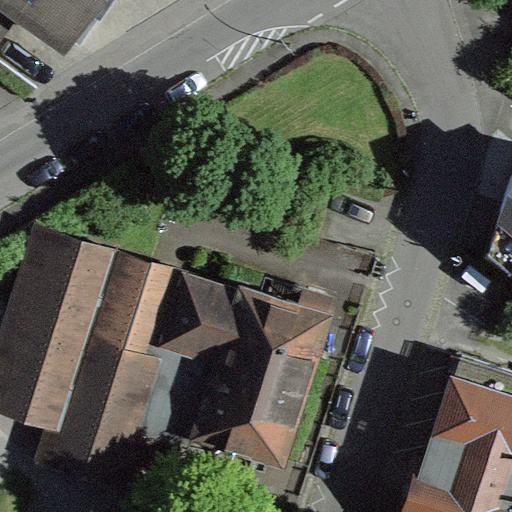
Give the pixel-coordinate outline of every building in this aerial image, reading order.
[(0,0),(0,34),(22,5),(14,0),(0,0)] [(14,0),(22,5),(67,36),(91,0),(14,0)] [(511,174),(510,177),(501,209),(511,218),(511,238),(511,240),(511,241),(511,174)] [(243,289),(37,221),(0,332),(0,406),(47,422),(36,456),(118,483),(137,426),(191,444),(197,427),(282,456),(329,312),(244,284),(243,289)] [(511,511),(511,367),(463,351),(409,511),(511,511)]
